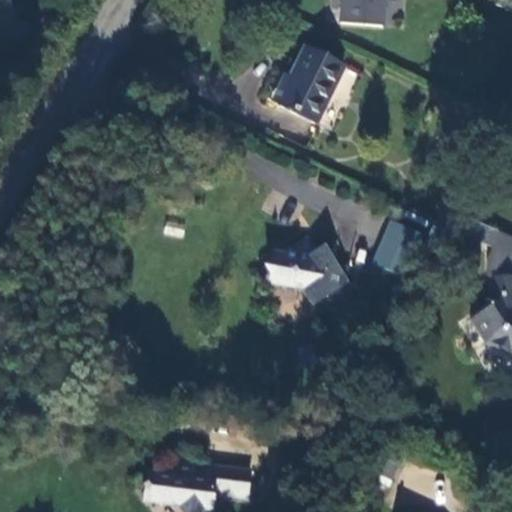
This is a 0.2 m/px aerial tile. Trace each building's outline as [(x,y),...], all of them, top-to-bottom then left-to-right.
[(341,0),(342,27),(383,26),(382,0),(341,0)] [(303,50),(278,106),(319,125),(344,69),(303,50)] [(370,261),(402,276),(423,233),(391,218),(370,261)] [(511,236),(479,223),(472,241),(489,248),(490,257),(486,276),(493,308),(476,320),(492,344),(498,342),(511,350),(511,236)] [(304,244),(266,271),(277,290),(302,295),(311,308),(321,300),(340,303),(345,270),(334,268),(327,259),(320,263),(304,244)] [(369,448),(357,475),(391,491),(404,463),(369,448)] [(184,458),(140,490),(156,511),(169,502),(177,511),(206,511),(210,500),(244,503),(247,476),(196,468),(184,458)]
